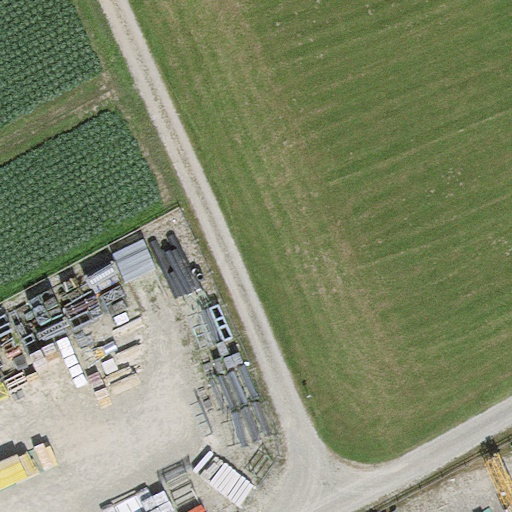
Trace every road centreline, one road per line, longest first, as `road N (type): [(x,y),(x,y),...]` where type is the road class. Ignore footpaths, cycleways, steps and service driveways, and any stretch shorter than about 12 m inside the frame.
road 1 (track): [(344,500),(119,0)]
road 2 (track): [(322,511),(511,417)]
